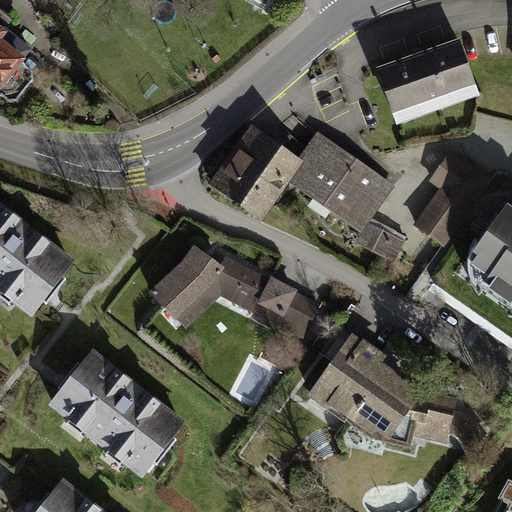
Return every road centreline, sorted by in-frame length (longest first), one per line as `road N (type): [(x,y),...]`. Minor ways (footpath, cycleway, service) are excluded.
road 1 (residential): [(157,159),(183,194),(373,286),(511,382)]
road 2 (secondary): [(157,159),(203,136),(350,8)]
road 3 (secondary): [(0,143),(102,168),(157,159)]
